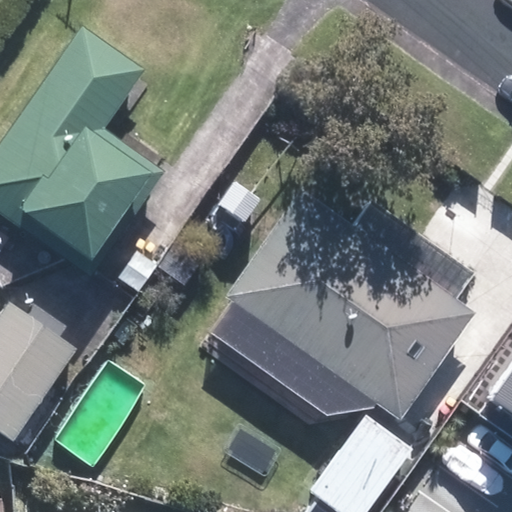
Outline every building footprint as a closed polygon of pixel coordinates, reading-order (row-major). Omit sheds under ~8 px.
[(139,68),(85,31),(0,155),(0,203),(42,232),(52,217),(98,248),(149,173),(93,136),(139,68)] [(272,198),(241,174),(205,222),(236,245),(272,198)] [(469,308),(306,191),(235,290),(399,406),(469,308)] [(74,348),(11,307),(0,324),(0,421),(18,433),(74,348)] [(511,353),(486,391),(511,409),(511,353)] [(360,511),(405,449),(367,422),(320,488),(354,511),(360,511)] [(467,511),(476,500),(424,463),(389,511),(467,511)]
